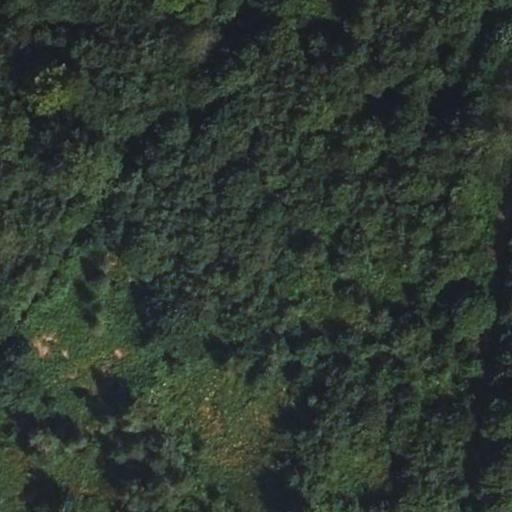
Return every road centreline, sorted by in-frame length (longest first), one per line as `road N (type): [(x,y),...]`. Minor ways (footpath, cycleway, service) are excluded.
road 1 (track): [(0,363),(242,0)]
road 2 (track): [(478,511),(511,272)]
